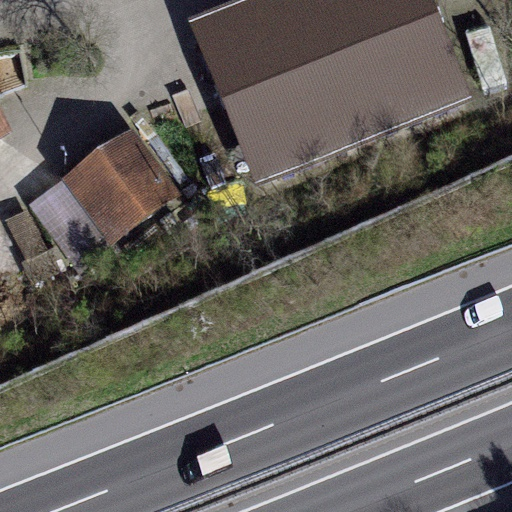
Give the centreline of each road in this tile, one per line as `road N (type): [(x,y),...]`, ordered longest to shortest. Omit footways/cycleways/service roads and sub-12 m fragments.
road 1 (motorway): [(511,327),(47,511)]
road 2 (motorway): [(350,511),(511,445)]
